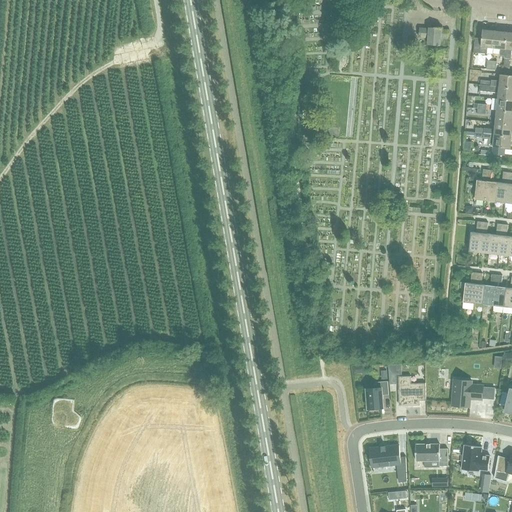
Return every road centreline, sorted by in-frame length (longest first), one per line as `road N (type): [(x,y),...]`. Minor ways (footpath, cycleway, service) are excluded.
road 1 (secondary): [(191,0),(278,511)]
road 2 (residential): [(511,431),(414,422),(363,429),(354,440),(363,511)]
road 3 (track): [(112,62),(68,97),(0,177)]
